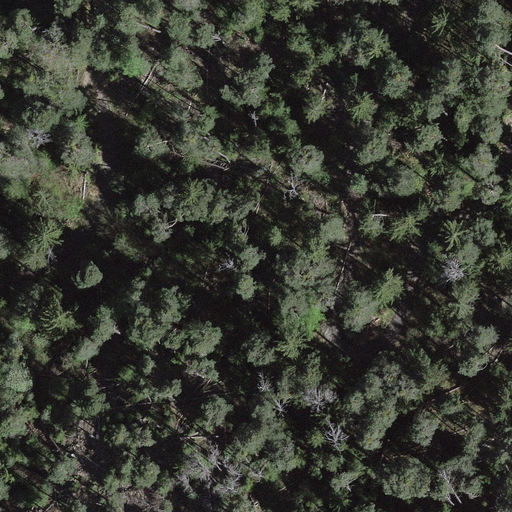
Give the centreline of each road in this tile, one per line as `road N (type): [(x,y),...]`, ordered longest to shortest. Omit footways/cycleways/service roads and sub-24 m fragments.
road 1 (track): [(511,125),(488,174),(415,262),(384,344),(354,353),(344,345),(331,305),(352,165),(407,0)]
road 2 (track): [(103,0),(92,39),(109,131),(108,188),(94,231),(81,248),(0,292)]
